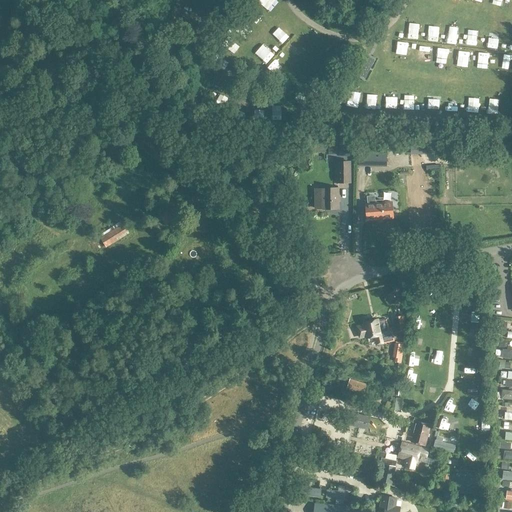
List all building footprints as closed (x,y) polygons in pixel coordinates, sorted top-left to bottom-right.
[(365,78),(374,60),(366,55),(356,74),(365,78)] [(138,144),(162,165),(172,154),(147,133),(138,144)] [(352,156),(352,146),(338,146),(338,156),(351,156),(352,156)] [(359,165),(387,165),(387,150),(384,150),(384,147),(368,147),(368,149),(359,149),(359,165)] [(338,161),(338,164),(338,184),(350,184),(350,161),(338,161)] [(323,188),(323,189),(315,189),(315,208),(323,208),(338,208),(338,188),(323,188)] [(392,203),(383,203),(383,200),(376,201),(376,204),(366,205),(367,220),(393,218),(392,203)] [(173,202),(159,213),(167,224),(171,221),(173,224),(180,219),(178,216),(182,213),(173,202)] [(419,213),(410,213),(411,235),(435,235),(434,221),(420,221),(419,213)] [(111,228),(99,235),(101,237),(100,238),(106,247),(130,232),(124,223),(122,224),(119,220),(109,226),(111,228)] [(432,309),(446,304),(444,297),(429,302),(432,309)] [(404,315),(393,317),(396,332),(407,330),(404,315)] [(366,326),(359,328),(361,338),(368,336),(369,339),(377,337),(378,344),(389,342),(394,341),(391,328),(388,328),(386,318),(379,320),(365,323),(366,326)] [(503,361),(511,360),(511,351),(503,351),(503,361)] [(478,362),(479,353),(472,352),(471,361),(478,362)] [(364,396),(367,384),(351,379),(347,390),(364,396)] [(502,402),(511,402),(511,391),(503,391),(502,402)] [(448,416),(454,405),(447,402),(442,412),(448,416)] [(343,423),(363,427),(369,429),(371,417),(345,412),(343,423)] [(448,433),(450,423),(439,420),(436,431),(448,433)] [(470,432),(479,432),(479,428),(484,428),(484,420),(470,420),(470,432)] [(412,437),(411,442),(426,446),(431,425),(416,421),(412,437)] [(329,437),(318,434),(315,443),(327,446),(329,437)] [(455,453),(457,444),(436,441),(435,450),(455,453)] [(480,451),(479,442),(471,443),(471,452),(480,451)] [(429,450),(421,448),(403,443),(399,458),(408,460),(406,467),(414,469),(416,462),(417,463),(419,457),(427,459),(429,450)] [(394,473),(397,461),(383,458),(382,464),(385,464),(381,483),(401,488),(404,475),(394,473)] [(478,474),(478,463),(467,463),(467,474),(478,474)] [(368,485),(373,486),(375,484),(376,475),(374,473),(369,472),(366,474),(366,483),(368,485)] [(465,488),(466,483),(477,484),(478,477),(458,474),(456,486),(465,488)] [(305,488),(304,498),(313,499),(314,496),(321,496),(322,490),(305,488)] [(326,501),(346,502),(346,491),(327,491),(326,501)] [(381,496),(379,511),(399,511),(400,507),(396,507),(397,498),(381,496)]
